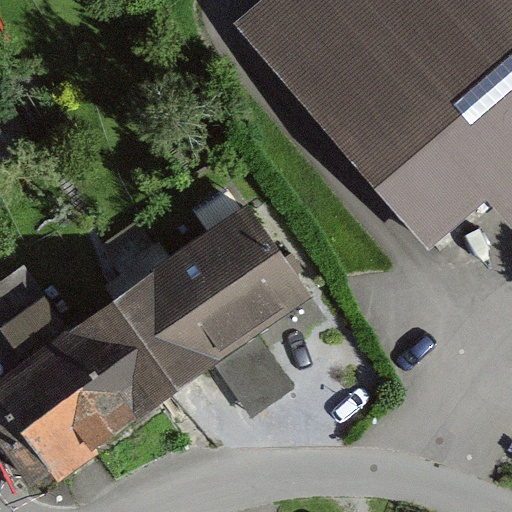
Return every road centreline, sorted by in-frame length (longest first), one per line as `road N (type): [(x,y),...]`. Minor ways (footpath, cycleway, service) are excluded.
road 1 (residential): [(213,496),(427,481),(497,511)]
road 2 (residential): [(13,511),(213,496)]
